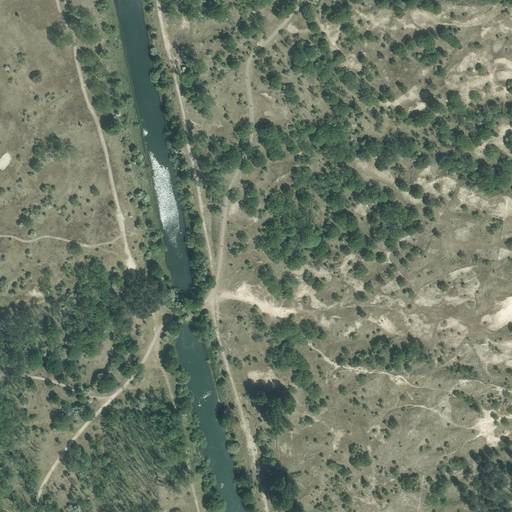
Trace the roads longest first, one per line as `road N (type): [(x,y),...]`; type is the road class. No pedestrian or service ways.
road 1 (track): [(153,343),(163,323),(203,303),(215,285),(226,201),(250,146),(249,60),(304,0)]
road 2 (track): [(218,271),(159,0)]
road 3 (track): [(111,398),(60,456),(34,511)]
